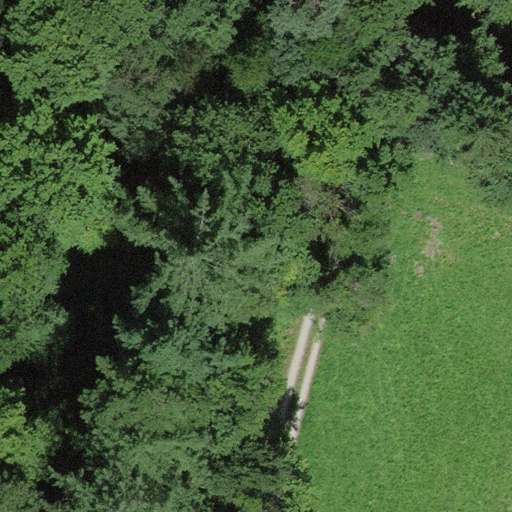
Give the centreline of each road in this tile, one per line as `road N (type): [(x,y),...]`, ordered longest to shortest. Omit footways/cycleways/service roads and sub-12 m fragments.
road 1 (track): [(431,0),(363,123),(256,511)]
road 2 (track): [(363,123),(0,120)]
road 3 (track): [(363,123),(511,178)]
